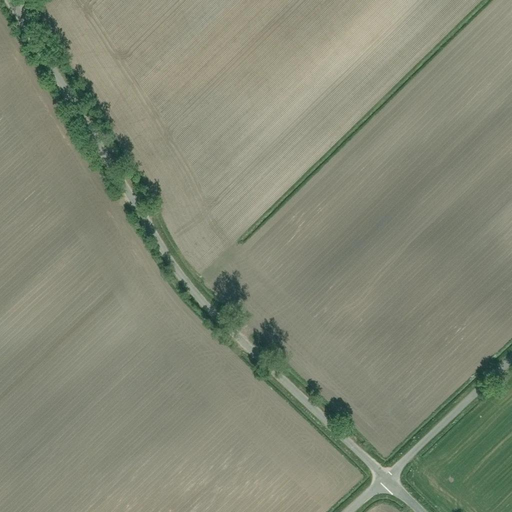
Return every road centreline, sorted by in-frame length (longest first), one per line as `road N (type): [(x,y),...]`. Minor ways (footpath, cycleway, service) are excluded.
road 1 (unclassified): [(13,0),(174,267),(386,480)]
road 2 (unclassified): [(386,480),(511,359)]
